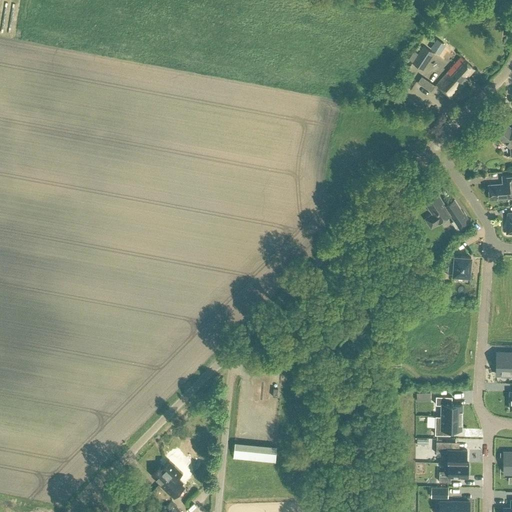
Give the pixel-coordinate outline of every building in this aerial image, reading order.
[(424,45),(412,62),(423,69),(435,52),(443,58),(447,52),(440,47),(441,44),(432,38),(426,46),(424,45)] [(451,97),(463,83),(461,81),(474,67),(460,56),(443,74),(444,75),(436,84),(451,97)] [(409,88),(400,83),(390,99),(398,104),(409,88)] [(511,127),(498,117),(488,128),(508,145),(510,145),(511,154),(511,127)] [(489,199),(497,198),(497,197),(511,195),(511,173),(502,175),(503,183),(488,184),(489,199)] [(453,217),(460,228),(470,221),(463,210),(462,210),(454,198),(445,204),(438,193),(426,201),(432,212),(424,217),(430,226),(450,213),(453,217)] [(469,275),(471,256),(454,255),(454,260),(451,260),(446,256),(435,268),(441,273),(444,269),(444,270),(446,271),(448,272),(450,273),(452,273),(453,273),(453,274),(469,275)] [(414,270),(411,276),(416,279),(420,274),(414,270)] [(511,351),(506,352),(499,351),(498,365),(496,365),(496,367),(496,374),(500,374),(500,375),(510,376),(510,374),(511,373),(511,351)] [(460,416),(462,416),(462,403),(452,403),(452,395),(436,395),(436,404),(442,404),(442,415),(436,415),(445,415),(454,416),(460,416)] [(462,428),(462,416),(460,416),(454,416),(445,415),(436,415),(435,434),(448,434),(448,428),(462,428)] [(451,448),(451,440),(442,440),(437,440),(437,452),(445,452),(445,461),(468,462),(469,462),(467,461),(468,449),(460,448),(451,448)] [(276,445),(236,442),(235,457),(275,460),(276,445)] [(511,450),(504,451),(503,472),(511,472),(511,450)] [(469,475),(469,462),(468,462),(445,461),(445,462),(448,462),(447,470),(442,469),(440,469),(439,480),(451,481),(451,475),(469,475)] [(169,473),(161,464),(151,475),(159,483),(158,485),(169,496),(182,482),(171,471),(169,473)] [(432,488),(431,495),(447,495),(448,487),(431,487),(432,488)] [(503,511),(511,511),(511,498),(511,499),(511,507),(503,506),(503,511)] [(469,511),(469,500),(439,500),(439,511),(469,511)] [(179,511),(178,511),(169,501),(161,507),(165,511),(179,511),(180,511),(179,511)]
